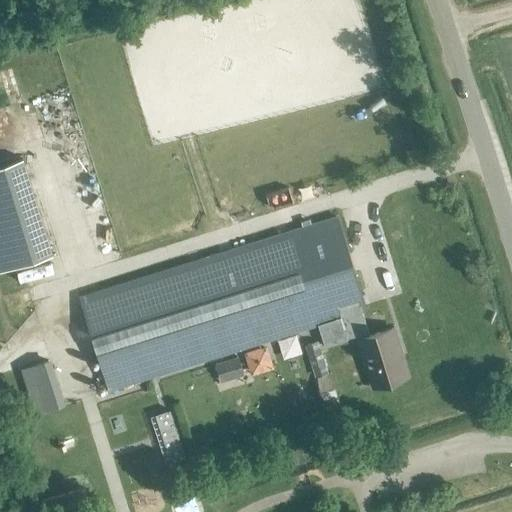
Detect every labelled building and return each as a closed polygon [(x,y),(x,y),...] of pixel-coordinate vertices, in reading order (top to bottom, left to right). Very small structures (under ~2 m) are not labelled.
[(0,148),(29,139),(22,118),(0,125),(0,148)] [(19,162),(0,167),(0,271),(49,256),(19,162)] [(406,373),(398,349),(392,328),(369,335),(361,311),(365,310),(336,216),(79,296),(109,390),(341,317),(347,337),(357,334),(372,384),(406,373)] [(120,217),(104,222),(110,241),(126,236),(120,217)] [(302,345),(313,377),(326,373),(316,341),(302,345)] [(213,363),(219,382),(242,375),(236,356),(213,363)] [(62,405),(48,359),(19,368),(33,414),(62,405)] [(295,359),(292,375),(303,377),(307,361),(295,359)] [(185,457),(169,409),(154,414),(170,462),(185,457)] [(80,473),(68,475),(64,485),(70,494),(82,493),(86,483),(80,473)]
